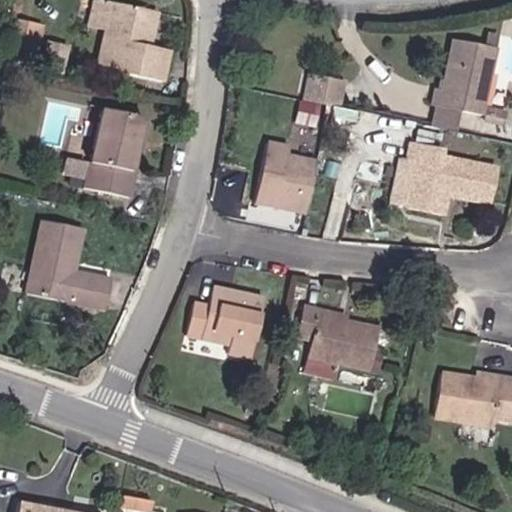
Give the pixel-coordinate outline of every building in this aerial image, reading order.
[(163,13),(110,0),(95,0),(90,25),(106,30),(95,70),(171,84),(175,51),(156,47),(163,13)] [(46,23),(18,18),(11,55),(39,60),(46,23)] [(498,52),(452,40),(434,127),(458,134),(462,116),(486,122),(498,52)] [(349,81),(309,73),(304,100),(344,109),(349,81)] [(148,119),(103,109),(85,184),(132,194),(148,119)] [(292,145),(268,142),(258,206),(306,215),(316,160),(291,154),(292,145)] [(449,150),(412,143),(409,161),(402,158),(395,200),(448,217),(451,197),(493,208),(499,169),(447,158),(449,150)] [(87,229),(41,220),(27,293),(107,311),(112,278),(79,270),(87,229)] [(211,305),(194,301),(187,336),(229,345),(230,358),(251,360),(265,299),(215,287),(211,305)] [(350,314),(304,303),(297,337),(313,340),(309,360),(371,372),(379,328),(350,321),(350,314)] [(479,377),(441,371),(433,419),(495,430),(496,421),(511,424),(511,378),(479,373),(479,377)]
